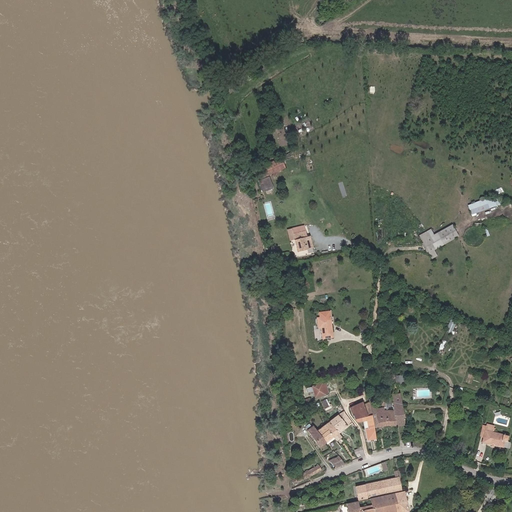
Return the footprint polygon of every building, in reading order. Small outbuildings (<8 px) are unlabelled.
[(256,167),(256,170),(260,179),(286,169),(283,161),(282,157),(256,167)] [(267,195),(274,192),(272,188),(271,183),(268,178),(259,182),(263,192),(265,191),(267,195)] [(274,192),(275,194),(290,188),(296,186),(295,184),(294,179),(272,188),(274,192)] [(473,214),(502,204),(498,194),(470,205),(473,214)] [(291,231),(303,227),(302,222),(289,225),(291,231)] [(437,248),(461,237),(455,224),(435,233),(433,228),(421,234),(433,259),(441,255),(437,248)] [(306,238),(303,227),(291,231),(297,253),(312,249),(309,237),(306,238)] [(312,325),(312,332),(320,331),(317,306),(311,307),(311,313),(308,314),(306,314),(307,325),(310,325),(312,325)] [(319,316),(320,328),(323,328),(324,338),(336,337),(333,310),(321,311),(321,316),(319,316)] [(447,329),(453,331),(458,321),(452,318),(447,329)] [(305,388),(306,394),(308,394),(308,396),(313,394),(315,400),(325,397),(324,395),(321,386),(321,384),(305,388)] [(368,400),(369,403),(371,413),(373,428),(376,428),(385,425),(392,425),(403,424),(399,394),(391,394),(392,402),(382,403),(382,404),(381,405),(381,408),(374,409),(373,398),(368,400)] [(362,402),(351,407),(355,418),(362,429),(367,429),(373,428),(371,413),(365,414),(363,405),(362,402)] [(369,403),(363,405),(365,414),(371,413),(369,403)] [(330,422),(338,433),(352,423),(342,412),(330,422)] [(330,422),(324,426),(332,437),(336,441),(341,437),(338,433),(330,422)] [(325,442),(317,431),(316,432),(311,425),(308,428),(311,436),(319,447),(325,442)] [(325,442),(332,437),(324,426),(317,431),(325,442)] [(411,438),(410,434),(409,431),(399,433),(401,440),(411,438)] [(487,441),(486,445),(490,446),(493,447),(501,449),(503,442),(505,443),(506,437),(490,434),(484,432),(482,439),(482,440),(487,441)] [(325,456),(332,468),(339,466),(337,463),(336,460),(337,460),(333,452),(325,456)] [(295,485),(322,470),(319,465),(292,480),(295,485)] [(356,485),(360,501),(395,494),(400,492),(396,470),(393,470),(394,478),(356,485)] [(400,492),(395,494),(397,504),(396,504),(396,508),(399,507),(400,511),(407,511),(403,492),(400,492)] [(397,504),(395,494),(360,501),(345,504),(347,511),(400,511),(399,507),(396,508),(396,504),(397,504)]
